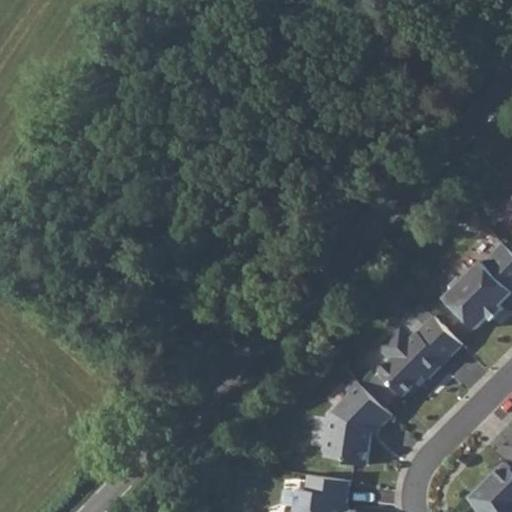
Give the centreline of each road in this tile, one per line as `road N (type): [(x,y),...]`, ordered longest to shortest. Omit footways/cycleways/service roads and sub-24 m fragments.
road 1 (unclassified): [(87,511),(511,77)]
road 2 (residential): [(511,378),(431,457),(418,511)]
